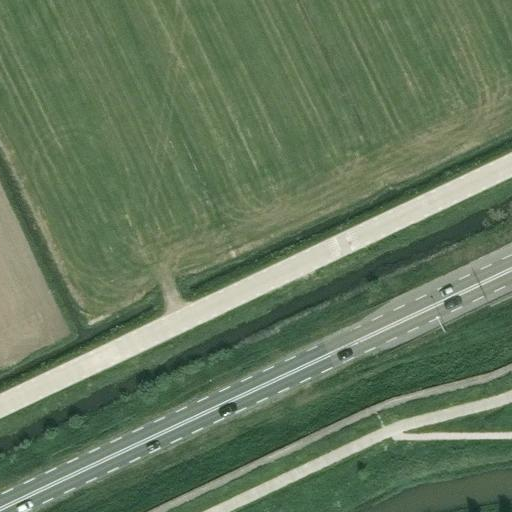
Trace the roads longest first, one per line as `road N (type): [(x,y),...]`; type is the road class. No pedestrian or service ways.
road 1 (primary): [(0,509),(511,268)]
road 2 (tertiary): [(0,405),(511,164)]
